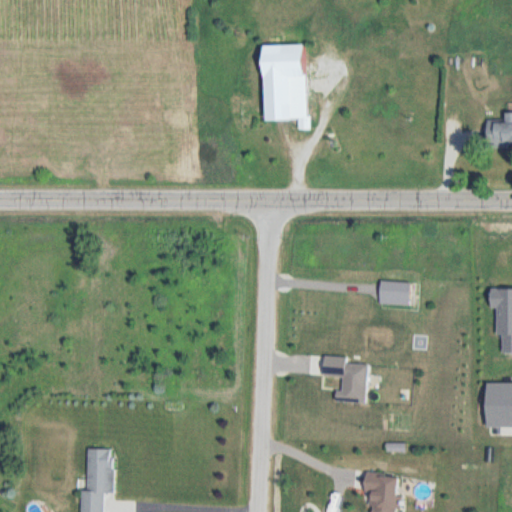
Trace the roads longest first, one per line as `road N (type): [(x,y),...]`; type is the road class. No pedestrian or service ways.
road 1 (residential): [(0,200),(511,202)]
road 2 (residential): [(273,202),(262,511)]
